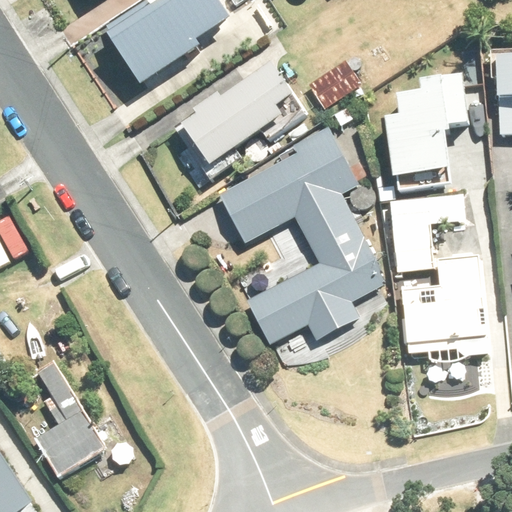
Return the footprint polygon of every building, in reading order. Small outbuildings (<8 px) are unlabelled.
[(107,30),(102,34),(136,86),(196,46),(192,41),(225,20),(212,0),(147,0),(145,1),(143,0),(105,26),(107,30)] [(511,54),(494,55),(497,135),(511,134),(511,54)] [(345,60),(308,86),(325,110),(361,85),(345,60)] [(303,115),(267,62),(170,128),(207,181),(239,159),(232,149),(259,131),(266,140),(303,115)] [(394,95),(397,115),(382,117),(389,177),(395,179),(396,191),(447,184),(442,132),(446,132),(446,126),(467,123),(459,77),(407,84),(408,92),(394,95)] [(346,108),(334,116),(340,126),(352,119),(346,108)] [(326,116),(316,123),(320,129),(330,122),(326,116)] [(340,196),(358,186),(328,127),(292,146),(296,156),(219,196),(244,244),(295,218),(319,265),(246,303),(269,347),(300,330),(307,327),(316,343),(359,320),(350,305),(387,285),(340,196)] [(463,194),(389,202),(397,274),(435,269),(430,225),(466,222),(463,194)] [(33,252),(10,218),(0,224),(0,236),(17,262),(33,252)] [(438,287),(401,291),(407,355),(455,351),(455,358),(487,354),(478,258),(436,262),(438,287)] [(44,360),(35,342),(26,347),(35,365),(44,360)] [(39,371),(55,397),(47,403),(61,424),(38,439),(62,476),(110,446),(56,361),(39,371)] [(0,511),(24,511),(35,505),(0,452),(0,511)]
